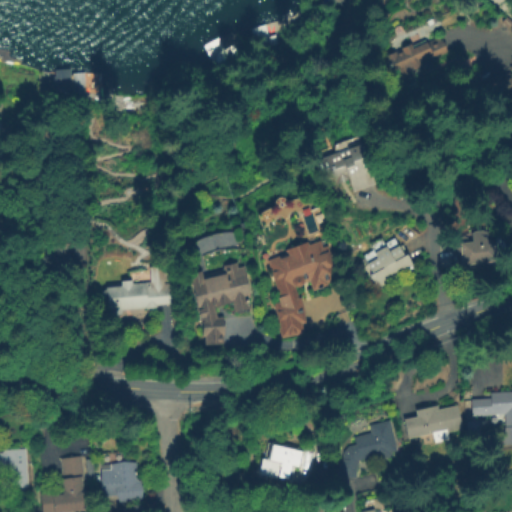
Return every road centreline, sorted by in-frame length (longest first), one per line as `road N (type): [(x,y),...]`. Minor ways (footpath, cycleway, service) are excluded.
road 1 (secondary): [(511,299),(269,384),(178,391),(0,375)]
road 2 (residential): [(0,285),(63,262),(46,247),(0,257),(46,207),(37,190),(0,190)]
road 3 (residential): [(511,140),(432,213),(429,249),(446,321)]
road 4 (residential): [(162,390),(170,511)]
